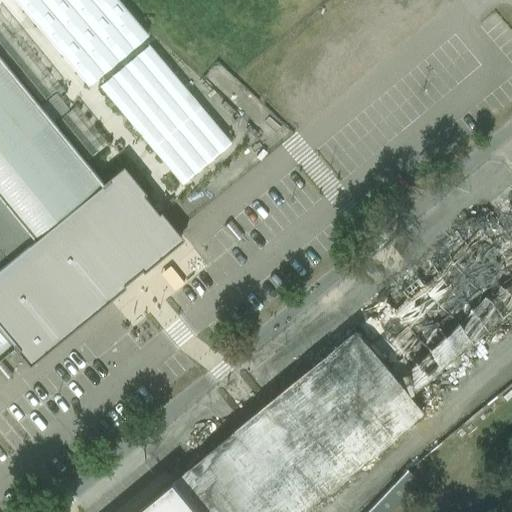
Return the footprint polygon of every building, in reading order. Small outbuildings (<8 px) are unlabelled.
[(153,38),(120,0),(18,0),(93,88),(153,38)] [(232,143),(148,46),(98,89),(181,186),(232,143)] [(0,354),(13,343),(30,365),(125,288),(123,285),(140,270),(143,273),(183,239),(161,213),(158,215),(143,196),(146,194),(123,165),(105,180),(54,121),(68,109),(55,94),(41,105),(0,56),(0,354)] [(301,511),(429,414),(411,390),(511,312),(511,207),(170,472),(200,511),(301,511)] [(390,511),(419,481),(408,471),(407,470),(368,511),(390,511)] [(193,511),(169,482),(132,511),(193,511)]
